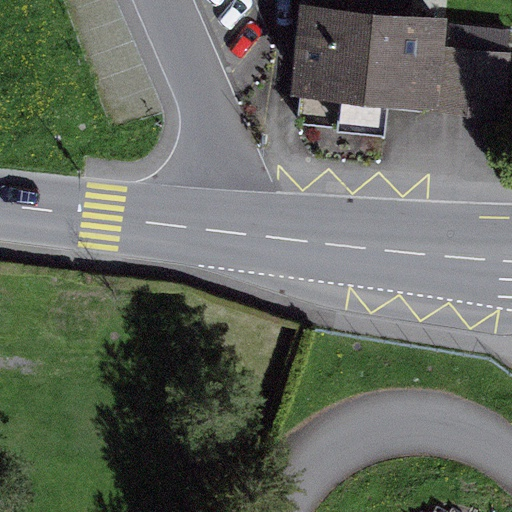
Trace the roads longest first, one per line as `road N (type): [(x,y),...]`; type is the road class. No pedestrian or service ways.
road 1 (residential): [(166,0),(216,117),(210,230)]
road 2 (primary): [(436,254),(210,230)]
road 3 (primary): [(210,230),(0,206)]
